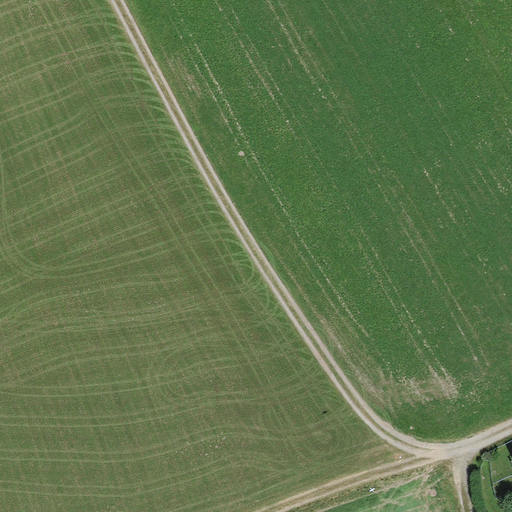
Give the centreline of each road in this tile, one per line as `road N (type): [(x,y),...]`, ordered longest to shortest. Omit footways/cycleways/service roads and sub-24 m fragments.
road 1 (track): [(126,0),(243,222),(371,413),(420,448),(462,450),(511,428)]
road 2 (track): [(271,511),(438,449)]
